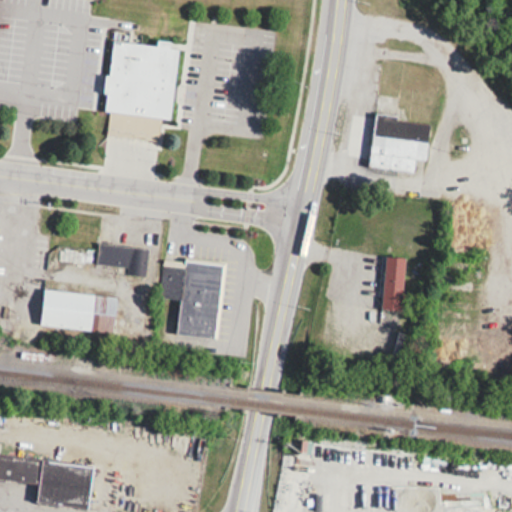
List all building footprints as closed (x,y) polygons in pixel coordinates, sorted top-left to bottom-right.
[(125,42),(166,47),(170,40),(195,43),(184,124),(172,122),(169,141),(112,133),(125,42)] [(429,120),(371,114),(365,167),(413,172),(414,160),(424,161),(429,120)] [(95,265),(125,267),(125,274),(144,276),(146,247),(97,243),(95,265)] [(403,256),(383,255),(381,308),(401,308),(403,256)] [(222,263),(161,258),(158,297),(178,299),(175,334),(216,337),(222,263)] [(112,332),(116,296),(42,289),(39,325),(112,332)] [(87,507),(92,464),(0,452),(0,478),(36,482),(34,501),(87,507)]
